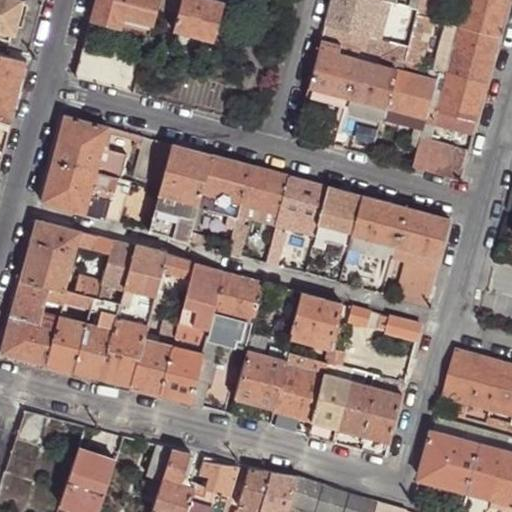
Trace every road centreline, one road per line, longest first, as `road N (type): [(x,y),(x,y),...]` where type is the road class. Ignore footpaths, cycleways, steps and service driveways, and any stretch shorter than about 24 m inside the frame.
road 1 (residential): [(442,323),(402,475),(393,482),(0,377)]
road 2 (residential): [(212,257),(442,323)]
road 3 (residential): [(49,88),(272,150)]
road 4 (residential): [(272,150),(482,209)]
road 5 (residential): [(272,150),(312,0)]
road 6 (residential): [(17,203),(145,238)]
road 7 (residential): [(482,209),(455,306),(442,323)]
